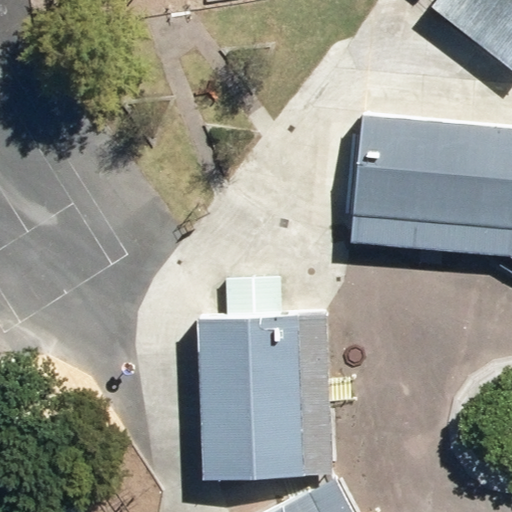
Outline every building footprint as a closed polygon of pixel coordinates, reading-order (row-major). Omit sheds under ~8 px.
[(511,0),(450,0),(511,49),(511,0)] [(511,240),(511,115),(375,102),(362,224),(511,240)] [(205,304),(209,464),(342,461),(337,301),(205,304)] [(251,511),(366,511),(342,464),(251,511)] [(0,511),(17,511),(0,496),(0,511)]
